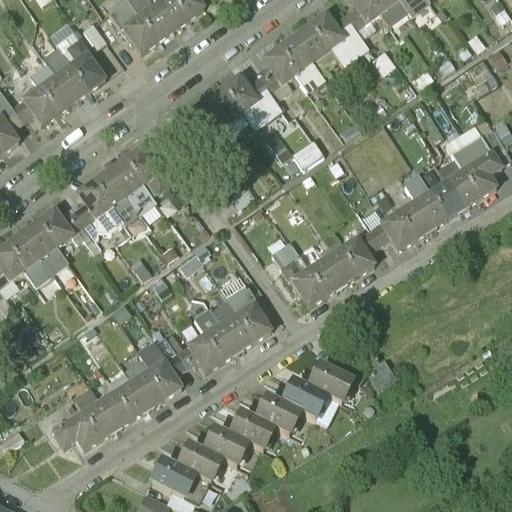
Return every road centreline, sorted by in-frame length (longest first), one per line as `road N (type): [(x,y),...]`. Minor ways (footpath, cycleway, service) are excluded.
road 1 (residential): [(302,341),(38,511)]
road 2 (residential): [(302,341),(138,116)]
road 3 (residential): [(511,206),(302,341)]
road 4 (residential): [(291,0),(138,116)]
road 5 (residential): [(138,116),(0,211)]
